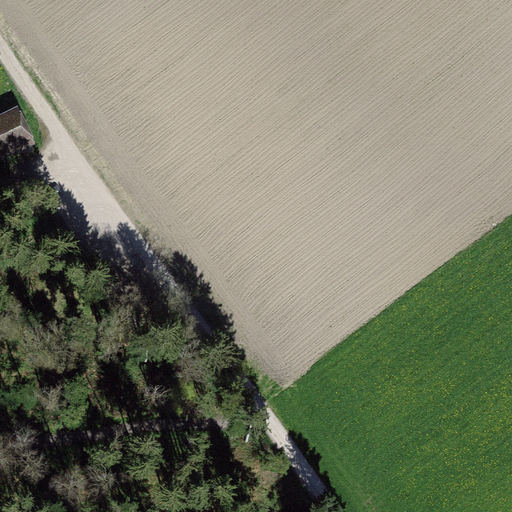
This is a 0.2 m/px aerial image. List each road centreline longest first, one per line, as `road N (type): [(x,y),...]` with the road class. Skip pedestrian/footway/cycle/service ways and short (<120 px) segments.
road 1 (track): [(331,511),(0,49)]
road 2 (unknown): [(264,418),(0,434)]
